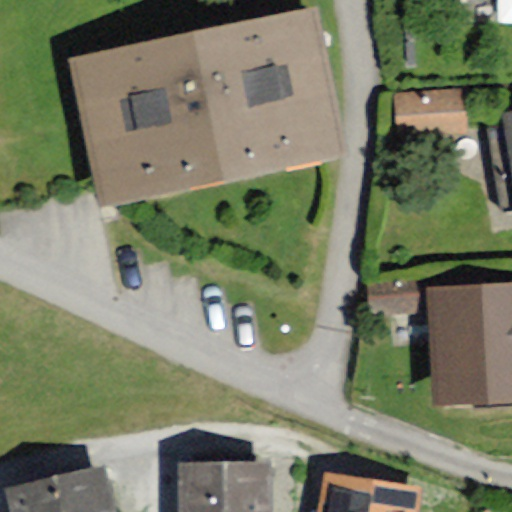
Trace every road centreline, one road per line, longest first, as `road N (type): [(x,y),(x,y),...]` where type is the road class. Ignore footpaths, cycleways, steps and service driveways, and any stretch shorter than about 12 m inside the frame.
road 1 (residential): [(0,258),(511,482)]
road 2 (track): [(0,480),(214,441),(283,440),(328,453)]
